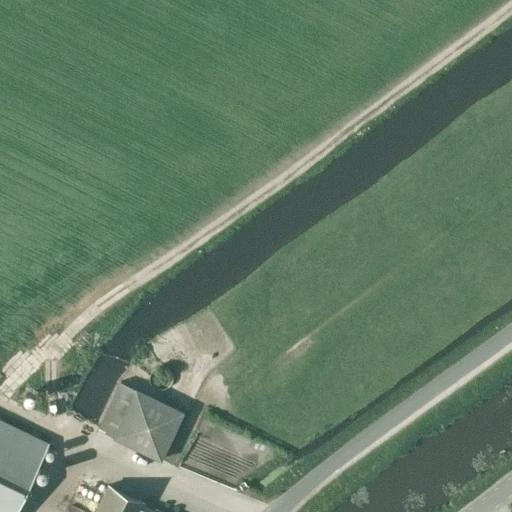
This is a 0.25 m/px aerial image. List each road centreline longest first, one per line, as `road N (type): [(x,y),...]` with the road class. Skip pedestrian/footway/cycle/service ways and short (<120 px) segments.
road 1 (unclassified): [(273,511),(511,334)]
road 2 (track): [(0,402),(228,511)]
